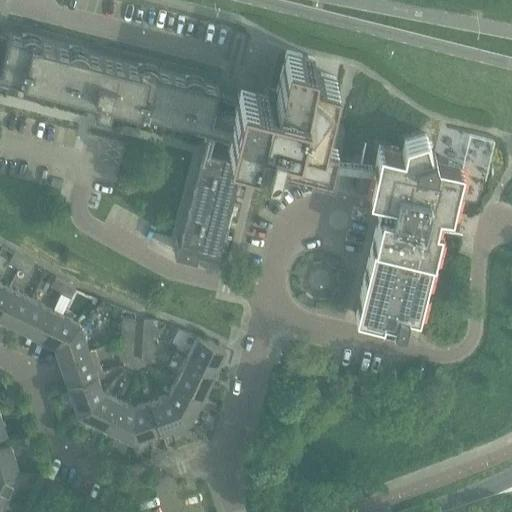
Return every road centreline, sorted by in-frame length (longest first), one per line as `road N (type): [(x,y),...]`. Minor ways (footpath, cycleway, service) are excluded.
road 1 (residential): [(0,142),(87,164),(80,218),(158,265),(227,285),(267,309)]
road 2 (residential): [(267,309),(416,351),(461,354),(475,327),(488,226)]
road 3 (residential): [(229,453),(128,486),(54,449),(27,367),(0,354)]
road 4 (secondary): [(257,0),(511,64)]
road 5 (residential): [(36,11),(220,58)]
road 6 (secondary): [(511,32),(339,0)]
road 7 (residential): [(229,453),(267,309)]
road 8 (residential): [(267,309),(294,226),(339,220)]
